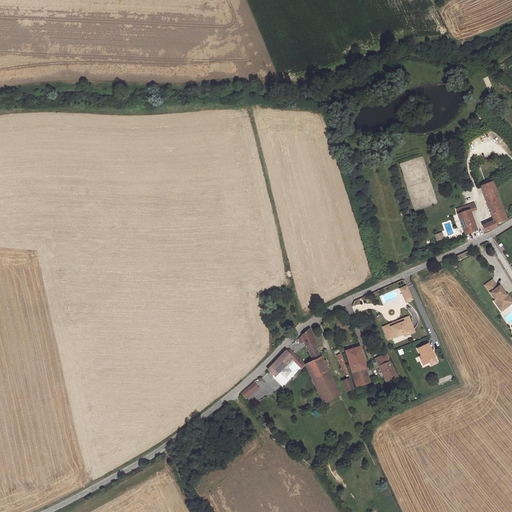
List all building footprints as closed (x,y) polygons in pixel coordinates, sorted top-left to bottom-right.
[(482,224),(484,230),(496,225),(495,222),(505,218),(492,180),(480,185),(493,219),(482,224)] [(469,210),(476,207),(473,201),(455,208),(464,233),(476,229),(469,210)] [(491,279),(484,285),(489,292),(494,300),(493,301),(500,311),(511,302),(511,301),(506,294),(505,295),(498,285),(497,287),(491,279)] [(413,299),(407,286),(400,289),(406,302),(413,299)] [(394,322),(395,324),(404,320),(409,331),(404,334),(405,336),(415,331),(409,316),(394,322)] [(404,334),(409,331),(404,320),(395,324),(390,326),(396,337),(404,334)] [(306,348),(315,343),(308,330),(301,336),(306,348)] [(316,349),(315,343),(306,348),(313,362),(304,366),(323,404),(339,395),(320,358),(319,358),(315,350),(316,349)] [(436,361),(429,345),(418,350),(421,357),(420,358),(424,366),(436,361)] [(356,387),(364,385),(369,383),(359,347),(345,351),(356,387)] [(285,352),(268,371),(274,377),(291,358),(285,352)] [(354,388),(341,353),(335,356),(345,380),(342,382),(346,391),(354,388)] [(397,377),(386,354),(377,359),(387,382),(397,377)] [(250,389),(255,394),(261,388),(256,383),(252,387),(250,389)]
